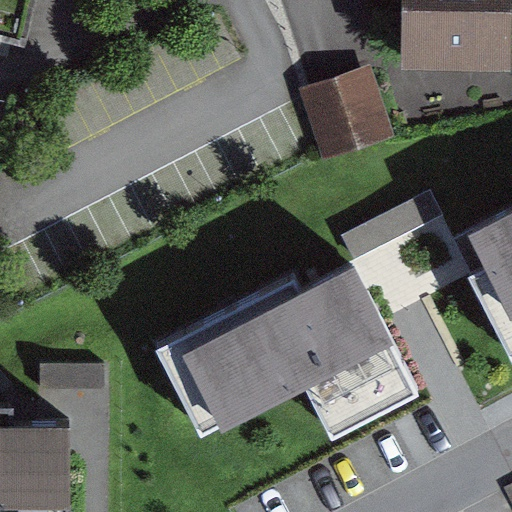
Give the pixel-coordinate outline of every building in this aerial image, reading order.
[(503,0),(410,0),(410,56),(503,57),(503,0)] [(366,75),(310,92),(327,147),(383,130),(366,75)] [(511,196),(469,219),(488,255),(470,264),(511,345),(511,196)] [(303,294),(293,273),(157,342),(201,430),(308,377),(332,425),(412,385),(353,269),(303,294)] [(0,402),(0,511),(63,511),(64,426),(6,425),(6,402),(0,402)]
